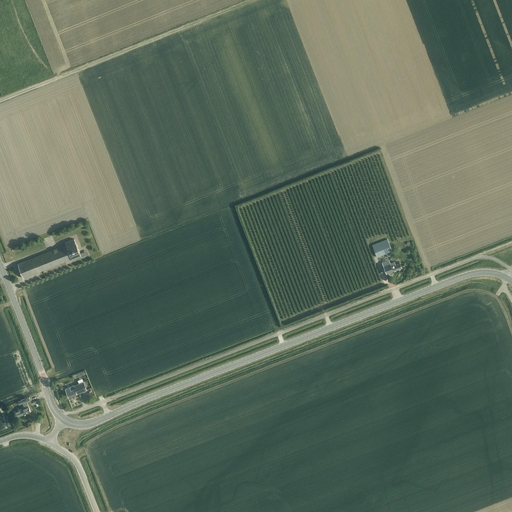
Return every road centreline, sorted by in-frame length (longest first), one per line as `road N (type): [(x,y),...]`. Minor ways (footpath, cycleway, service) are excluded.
road 1 (tertiary): [(109,415),(397,299)]
road 2 (track): [(251,0),(89,64)]
road 3 (tertiary): [(44,378),(0,261)]
